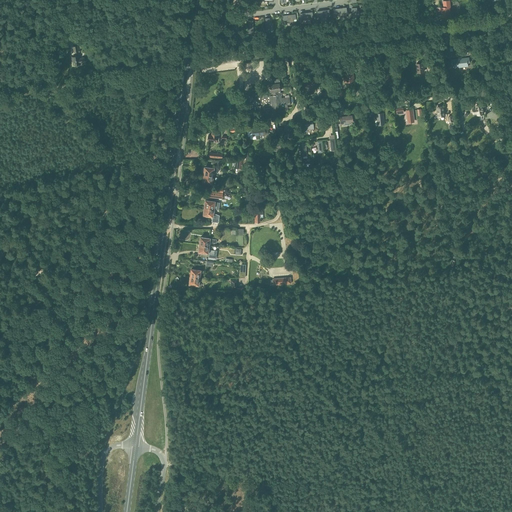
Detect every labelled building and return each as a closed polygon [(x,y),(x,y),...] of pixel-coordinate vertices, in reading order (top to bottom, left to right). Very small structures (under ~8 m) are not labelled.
[(450,7),(450,0),(443,1),(443,7),(437,8),(438,11),(441,11),(441,19),(451,18),(450,7)] [(346,7),(334,9),(334,14),(337,14),(338,16),(344,15),(344,13),(347,13),(346,7)] [(329,10),(316,11),(317,17),(320,16),(320,18),(327,17),(326,15),(330,15),(329,10)] [(312,12),(299,14),(300,19),(303,18),(304,20),(310,20),(309,18),(312,17),(312,12)] [(295,14),(282,16),(283,21),(286,20),(286,23),(293,22),(292,20),(295,19),(295,14)] [(79,56),(72,57),(73,65),(80,64),(80,63),(85,62),(84,57),(79,58),(79,56)] [(451,65),(454,65),(454,68),(468,66),(467,63),(470,63),(469,58),(451,60),(451,65)] [(315,78),(308,79),(309,88),(316,87),(315,78)] [(272,91),(278,91),(280,90),(279,83),(269,85),(270,92),(272,91)] [(281,98),(281,96),(282,96),(281,93),(280,93),(278,93),(278,91),(272,91),(272,96),(269,96),(270,104),(269,104),(269,107),(271,107),(272,115),(281,114),(281,113),(288,112),(287,105),(290,104),(289,97),(281,98)] [(478,108),(472,109),(473,114),(477,114),(477,116),(479,115),(479,116),(482,115),(485,114),(483,104),(477,105),(478,108)] [(413,110),(406,111),(407,122),(414,121),(413,110)] [(340,124),(344,123),(344,126),(350,125),(349,123),(352,122),(352,116),(339,118),(340,124)] [(305,131),(310,130),(311,132),(314,131),(314,129),(313,124),(311,124),(310,121),(303,122),(303,125),(300,126),(300,131),(302,131),(303,133),(305,132),(305,131)] [(285,124),(285,127),(283,127),(284,132),(286,132),(287,138),(293,138),(292,134),(293,134),(292,125),(291,126),(291,123),(285,124)] [(229,125),(229,129),(230,129),(230,133),(234,132),(234,133),(238,133),(237,128),(234,129),(234,124),(229,125)] [(256,136),(256,138),(256,139),(262,139),(262,135),(265,135),(264,128),(252,129),(252,128),(249,129),(250,134),(252,134),(253,136),(256,136)] [(217,134),(217,133),(211,132),(211,135),(208,135),(208,137),(207,138),(207,140),(208,141),(216,142),(218,142),(219,134),(217,134)] [(288,150),(287,140),(282,141),(282,144),(279,144),(279,143),(273,144),(274,152),(288,150)] [(203,175),(213,176),(214,172),(217,172),(218,169),(214,168),(214,167),(204,166),(203,175)] [(213,176),(203,175),(202,183),(212,184),(212,183),(214,183),(215,181),(213,181),(213,176)] [(204,205),(204,207),(204,208),(213,209),(216,210),(218,210),(219,203),(215,202),(214,202),(205,201),(205,205),(204,205)] [(203,209),(203,211),(204,211),(203,216),(212,217),(215,217),(215,221),(218,222),(219,216),(213,213),(213,209),(204,208),(204,209),(203,209)] [(199,237),(198,245),(209,246),(210,242),(216,243),(217,240),(212,239),(210,239),(199,237)] [(198,246),(197,252),(208,254),(213,254),(213,251),(209,250),(209,247),(209,246),(198,245),(198,246)] [(199,278),(200,273),(202,273),(203,271),(200,270),(191,269),(190,276),(199,278)] [(199,278),(190,276),(189,284),(198,285),(201,285),(201,283),(199,283),(199,278)]
